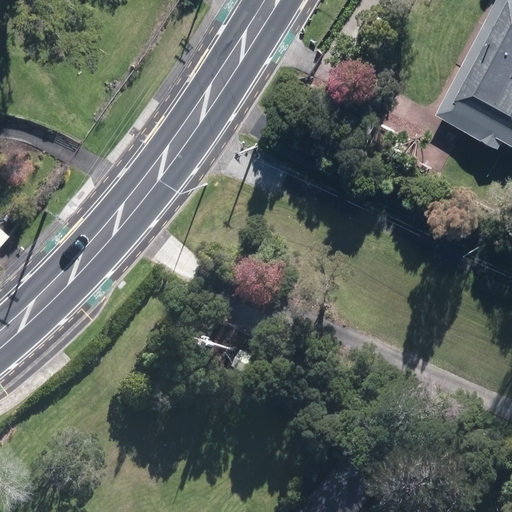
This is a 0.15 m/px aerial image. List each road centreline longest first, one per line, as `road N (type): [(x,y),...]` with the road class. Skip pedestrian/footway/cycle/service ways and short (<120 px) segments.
road 1 (secondary): [(272,0),(147,185),(0,338)]
road 2 (unknown): [(194,122),(511,243)]
